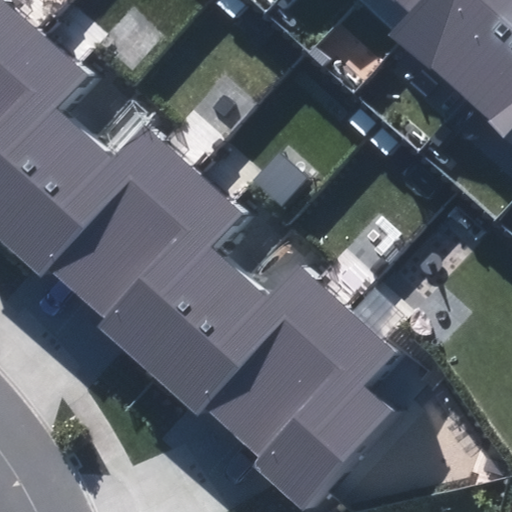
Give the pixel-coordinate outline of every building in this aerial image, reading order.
[(0,0),(0,92),(52,33),(12,0),(0,0)] [(511,0),(439,0),(434,7),(417,25),(482,81),(511,46),(511,0)] [(0,222),(11,233),(99,134),(70,106),(98,74),(52,33),(0,92),(0,222)] [(511,46),(482,81),(511,107),(511,46)] [(78,277),(93,290),(202,168),(154,125),(125,158),(99,134),(11,233),(61,277),(69,268),(78,277)] [(114,326),(164,370),(255,268),(225,242),(251,212),(202,168),(93,290),(106,302),(122,316),(114,326)] [(237,417),(254,432),(359,309),(307,265),(281,294),(255,268),(164,370),(216,412),(222,405),(237,417)] [(270,464),(320,507),(407,406),(379,382),(407,349),(359,309),(254,432),(270,445),(279,453),(270,464)]
